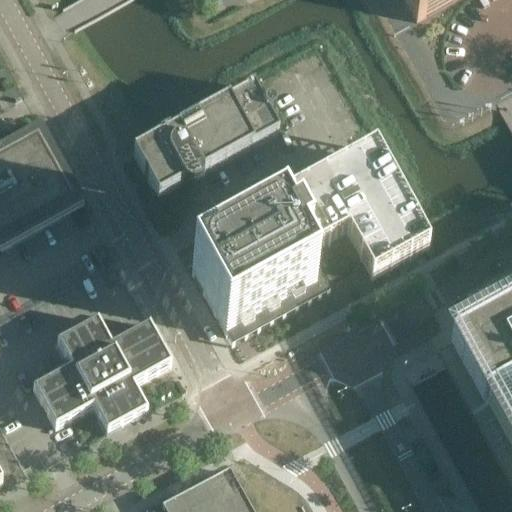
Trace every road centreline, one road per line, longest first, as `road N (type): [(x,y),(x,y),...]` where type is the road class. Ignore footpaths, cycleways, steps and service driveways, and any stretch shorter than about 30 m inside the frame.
road 1 (unclassified): [(2,0),(233,416)]
road 2 (unclassified): [(60,511),(233,416)]
road 3 (unclassified): [(348,353),(511,257)]
road 4 (unclassified): [(435,511),(348,353)]
road 5 (unclassified): [(295,382),(368,511)]
